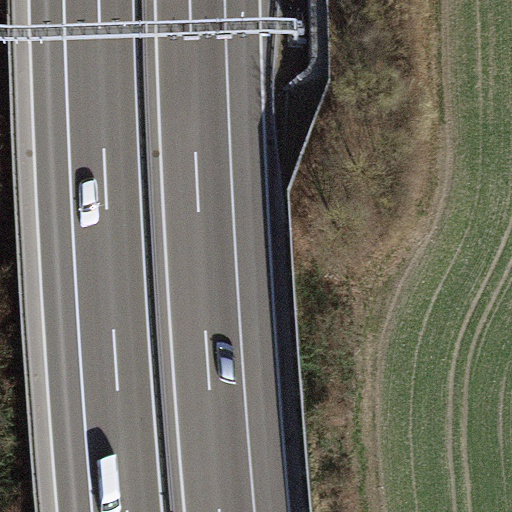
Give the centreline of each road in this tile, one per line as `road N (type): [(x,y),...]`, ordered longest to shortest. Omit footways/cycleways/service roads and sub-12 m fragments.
road 1 (motorway): [(238,511),(209,0)]
road 2 (motorway): [(83,0),(111,511)]
